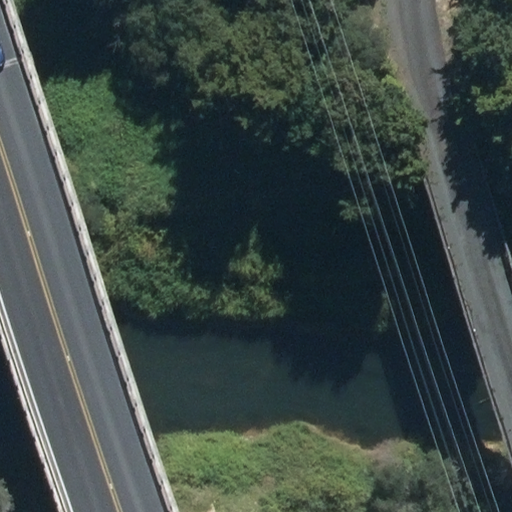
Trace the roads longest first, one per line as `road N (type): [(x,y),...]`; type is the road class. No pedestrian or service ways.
road 1 (trunk): [(0,141),(120,511)]
road 2 (track): [(511,375),(448,179),(417,0)]
